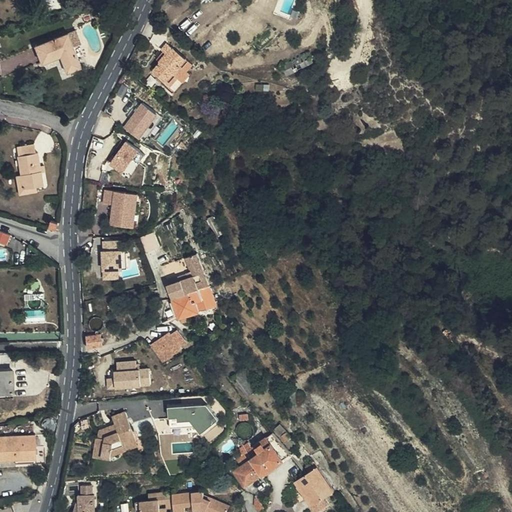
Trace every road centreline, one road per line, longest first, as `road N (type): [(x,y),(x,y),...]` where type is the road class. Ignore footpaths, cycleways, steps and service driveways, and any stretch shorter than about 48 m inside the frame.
road 1 (tertiary): [(47,511),(73,370),(70,246)]
road 2 (tertiary): [(81,137),(145,0)]
road 3 (unknown): [(69,403),(205,402)]
